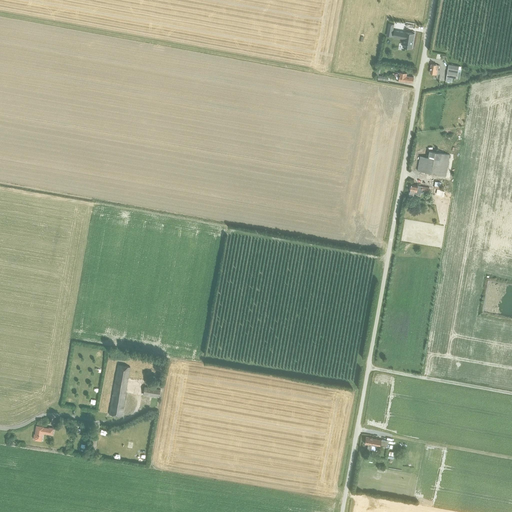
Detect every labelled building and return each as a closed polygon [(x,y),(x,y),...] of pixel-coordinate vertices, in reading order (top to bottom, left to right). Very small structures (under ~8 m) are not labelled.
[(386,25),(384,33),(391,34),(392,27),(386,25)] [(405,32),(394,30),(393,37),(404,39),(402,46),(412,48),(413,43),(412,43),(412,40),(413,40),(414,33),(405,32)] [(439,65),(431,64),(430,73),(438,74),(439,70),(438,70),(439,65)] [(459,78),(461,67),(448,64),(445,81),(452,82),(452,77),(459,78)] [(400,72),(399,80),(413,82),(414,77),(406,76),(406,73),(400,72)] [(446,176),(450,154),(429,151),(428,157),(420,156),(417,171),(446,176)] [(450,185),(434,182),(433,187),(449,190),(450,185)] [(415,191),(417,192),(417,190),(423,191),(423,190),(428,191),(429,187),(418,185),(418,186),(412,184),(410,195),(414,196),(415,191)] [(130,367),(118,364),(116,376),(109,414),(122,416),(128,378),(130,367)] [(160,389),(144,386),(143,394),(159,397),(160,389)] [(34,434),(34,438),(35,438),(34,439),(41,440),(42,433),(52,434),(53,428),(49,427),(49,428),(43,427),(36,426),(35,434),(34,434)] [(368,452),(373,453),(373,451),(372,451),(372,450),(375,450),(376,445),(387,447),(388,441),(372,438),(366,436),(364,443),(368,444),(367,449),(368,449),(368,452)]
